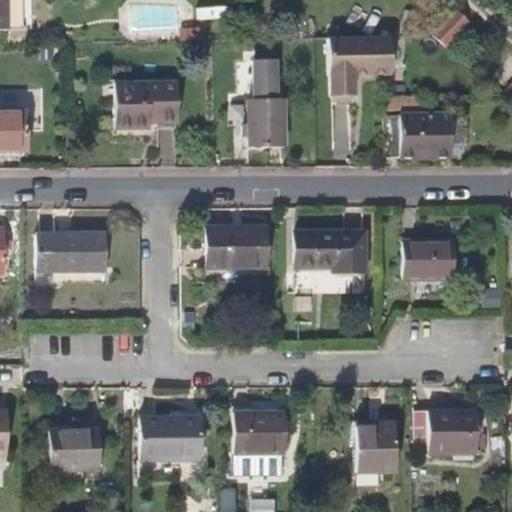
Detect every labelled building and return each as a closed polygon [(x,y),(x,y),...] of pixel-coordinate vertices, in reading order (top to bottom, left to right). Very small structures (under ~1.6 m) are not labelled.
[(7,0),(0,0),(0,30),(8,30),(7,0)] [(449,47),(470,23),(459,12),(438,35),(439,40),(449,47)] [(202,29),(181,30),(182,42),(203,42),(202,29)] [(329,76),(331,76),(331,96),(336,101),(349,101),(354,96),(354,75),(391,74),(391,39),(328,39),(329,76)] [(27,47),(15,47),(16,56),(27,56),(27,47)] [(277,70),(255,70),(255,100),(248,100),(249,149),(286,148),(285,100),(277,100),(277,70)] [(179,126),(179,84),(114,85),(115,131),(151,131),(151,126),(179,126)] [(423,97),(383,98),(383,110),(423,110),(423,97)] [(0,149),(28,150),(27,113),(0,113),(0,149)] [(452,116),(453,147),(466,146),(465,115),(452,116)] [(453,147),(452,116),(384,116),(383,128),(383,158),(452,158),(453,147)] [(0,272),(10,272),(11,228),(0,228),(0,272)] [(269,268),(269,228),(210,228),(210,269),(269,268)] [(367,272),(367,232),(298,232),(299,267),(336,267),(336,272),(367,272)] [(109,273),(109,235),(41,235),(41,273),(109,273)] [(453,280),(453,241),(402,241),(402,280),(453,280)] [(497,292),(482,292),(482,309),(497,309),(497,292)] [(427,411),(427,413),(413,413),(413,451),(427,451),(427,454),(475,454),(475,435),(475,411),(427,411)] [(285,454),(285,412),(235,412),(235,454),(285,454)] [(201,461),(200,417),(140,417),(140,462),(201,461)] [(393,476),(393,421),(353,421),(354,491),(375,491),(376,476),(393,476)] [(99,470),(99,428),(49,428),(49,470),(99,470)] [(485,435),(475,435),(475,454),(485,454),(485,435)]
